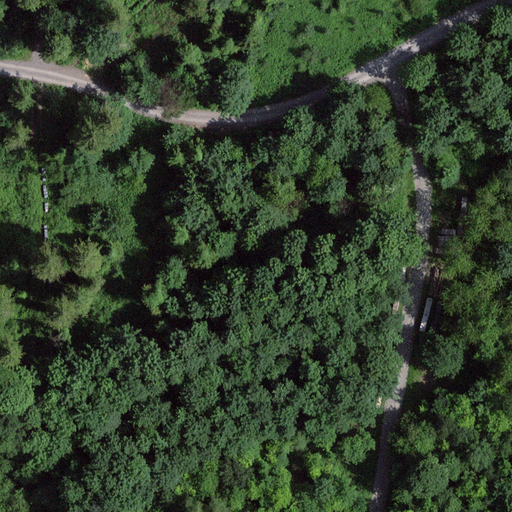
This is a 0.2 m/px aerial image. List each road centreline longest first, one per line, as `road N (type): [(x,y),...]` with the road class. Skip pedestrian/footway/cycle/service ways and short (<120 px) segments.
road 1 (track): [(0,66),(218,117),(292,113),(511,0)]
road 2 (track): [(383,511),(435,218),(411,58)]
